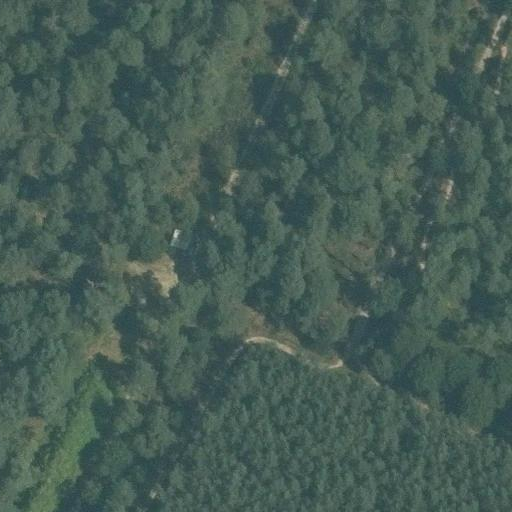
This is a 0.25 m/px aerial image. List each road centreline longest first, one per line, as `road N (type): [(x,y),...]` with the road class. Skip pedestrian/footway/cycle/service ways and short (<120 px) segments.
road 1 (track): [(68,511),(318,0)]
road 2 (track): [(0,202),(177,297)]
road 3 (track): [(340,364),(511,439)]
